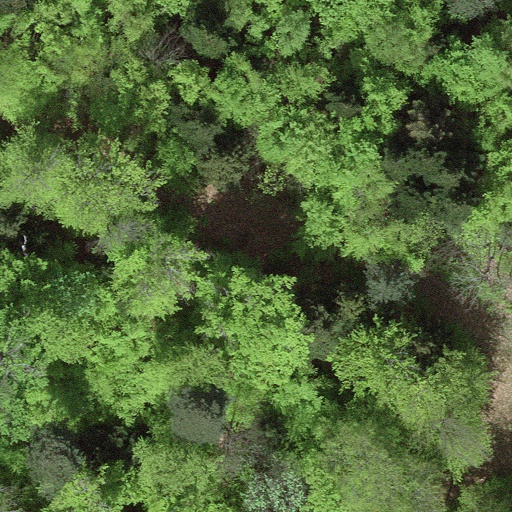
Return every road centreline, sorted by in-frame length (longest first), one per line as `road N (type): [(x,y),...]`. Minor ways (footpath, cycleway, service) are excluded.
road 1 (track): [(0,109),(422,264),(466,295),(498,331),(511,365)]
road 2 (track): [(511,408),(495,447),(416,511)]
